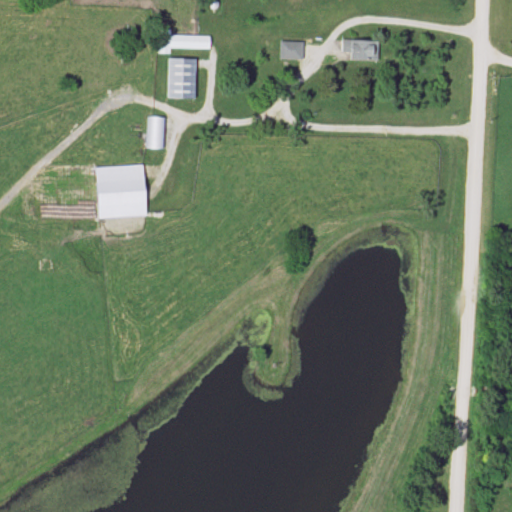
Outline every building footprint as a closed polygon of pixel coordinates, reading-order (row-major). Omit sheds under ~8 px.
[(210,36),(170,36),(170,29),(157,29),(157,53),(170,53),(170,50),(210,50),(210,36)] [(302,41),(279,41),(279,59),(302,59),(302,41)] [(376,61),(376,41),(350,41),(350,61),(376,61)] [(194,98),(194,58),(167,58),(167,98),(194,98)] [(162,149),(162,118),(146,118),(146,149),(162,149)] [(145,217),(143,166),(95,167),(97,219),(145,217)]
